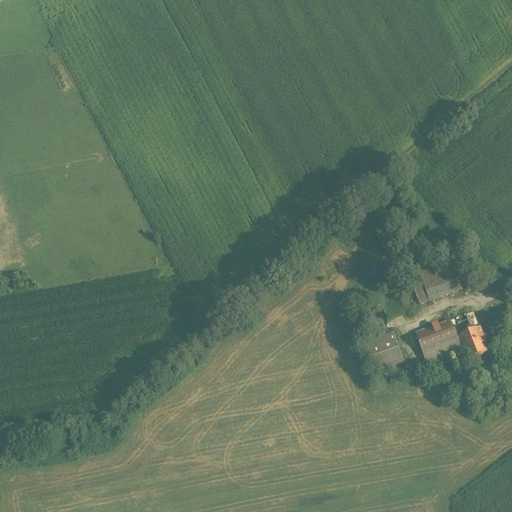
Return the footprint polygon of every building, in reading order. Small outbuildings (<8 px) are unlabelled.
[(449,259),(417,270),(419,275),(422,283),(413,286),(420,305),(429,302),(461,290),(449,259)] [(489,278),(474,284),(476,291),(492,285),(489,278)] [(386,325),(387,320),(386,316),(383,312),(379,309),(375,309),(370,310),(366,312),(364,316),(363,321),(364,325),(367,329),(371,331),(375,332),(380,331),(383,329),(386,325)] [(473,313),(415,334),(427,366),(461,353),(464,362),(488,352),(473,313)] [(392,335),(364,345),(374,374),(403,364),(392,335)]
